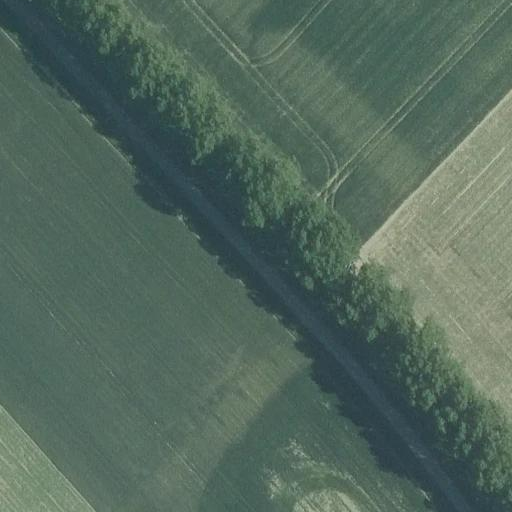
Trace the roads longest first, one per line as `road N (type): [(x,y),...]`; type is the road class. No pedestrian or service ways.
road 1 (track): [(466,511),(320,331),(8,0)]
road 2 (track): [(511,456),(409,326)]
